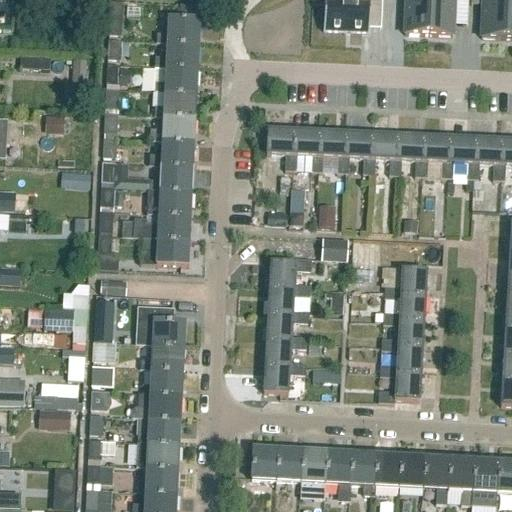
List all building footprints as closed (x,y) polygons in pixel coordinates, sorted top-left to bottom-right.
[(324,5),(323,34),(368,37),(369,11),(381,12),(381,0),(359,0),(360,7),(324,5)] [(428,39),(430,0),(406,0),(404,38),(428,39)] [(430,0),(428,39),(452,41),(454,0),(430,0)] [(481,42),(505,43),(506,0),(470,0),(471,8),(482,9),(481,42)] [(120,39),(121,20),(122,6),(109,5),(107,38),(120,39)] [(165,48),(197,50),(198,24),(166,23),(166,38),(156,37),(155,48),(165,48)] [(119,64),(120,45),(107,44),(106,63),(119,64)] [(120,47),(119,59),(129,60),(129,47),(120,47)] [(196,74),(197,50),(165,48),(164,61),(154,61),(153,72),(164,72),(196,74)] [(41,62),(41,74),(49,74),(49,63),(41,62)] [(86,65),(72,65),(71,86),(84,87),(86,65)] [(118,88),(119,69),(106,69),(105,88),(118,88)] [(194,98),(196,74),(164,72),(163,87),(153,86),(153,96),(163,97),(194,98)] [(129,75),(119,75),(118,88),(128,88),(129,75)] [(117,113),(118,94),(105,93),(104,112),(117,113)] [(193,123),(194,98),(163,97),(162,111),(154,110),(153,121),(162,121),(193,123)] [(116,137),(117,118),(103,117),(103,137),(116,137)] [(49,121),(48,137),(63,138),(63,122),(49,121)] [(160,146),(192,147),(193,123),(162,121),(161,134),(149,134),(149,145),(160,146)] [(292,161),(293,136),(266,135),(265,159),(284,160),(283,176),(295,177),(296,161),(292,161)] [(318,162),(319,137),(293,136),(292,161),(296,161),(310,161),(309,177),(321,178),(322,162),(318,162)] [(344,163),(345,138),(319,137),(318,162),(322,162),(336,163),(335,179),(347,179),(348,163),(344,163)] [(370,164),(371,140),(345,138),(344,163),(348,163),(362,164),(361,180),(373,181),(374,164),(370,164)] [(396,166),(397,141),(371,140),(370,164),(374,164),(388,165),(387,181),(399,182),(400,166),(396,166)] [(422,167),(423,142),(397,141),(396,166),(400,166),(414,167),(413,182),(425,183),(425,167),(422,167)] [(114,162),(115,143),(102,142),(101,161),(114,162)] [(447,168),(449,143),(423,142),(422,167),(425,167),(440,168),(439,184),(451,184),(451,168),(447,168)] [(473,169),(474,144),(449,143),(447,168),(451,168),(466,169),(465,185),(477,185),(478,170),(473,169)] [(499,171),(500,145),(474,144),(473,169),(478,170),(492,170),(491,186),(503,187),(504,171),(499,171)] [(511,146),(500,145),(499,171),(504,171),(511,171),(511,146)] [(191,172),(192,147),(160,146),(160,159),(148,159),(148,170),(159,171),(159,170),(191,172)] [(113,186),(114,167),(101,166),(100,186),(113,186)] [(190,196),(191,172),(159,170),(159,171),(158,185),(148,184),(148,194),(190,196)] [(89,194),(90,180),(67,178),(65,191),(89,194)] [(280,181),(279,197),(288,198),(289,182),(280,181)] [(100,191),(99,210),(121,211),(122,195),(113,194),(113,192),(100,191)] [(188,221),(190,196),(148,194),(146,219),(157,220),(157,219),(188,221)] [(290,194),(289,217),(290,217),(290,229),(302,230),(304,195),(290,194)] [(0,216),(14,218),(15,197),(0,196),(0,216)] [(111,235),(112,216),(99,216),(98,234),(111,235)] [(333,231),(333,216),(319,216),(318,231),(333,231)] [(272,217),(271,229),(284,229),(285,218),(272,217)] [(187,245),(188,221),(157,219),(157,220),(156,229),(145,228),(145,224),(133,223),(132,243),(155,244),(155,243),(187,245)] [(404,226),(403,235),(415,236),(416,227),(404,226)] [(96,259),(110,260),(110,240),(97,240),(96,259)] [(186,270),(187,245),(155,243),(155,244),(155,258),(147,258),(147,255),(139,255),(139,269),(154,269),(186,270)] [(345,267),(346,246),(320,244),(319,266),(345,267)] [(292,295),(292,290),(293,276),(309,277),(310,265),(293,264),(293,268),(269,267),(267,294),(292,295)] [(0,272),(0,276),(0,289),(18,291),(19,273),(0,272)] [(381,292),(384,293),(399,293),(400,274),(382,273),(381,292)] [(384,293),(383,304),(398,305),(399,301),(424,302),(425,276),(400,274),(399,293),(384,293)] [(125,300),(126,287),(100,285),(99,299),(125,300)] [(290,321),(291,316),(291,302),(307,303),(308,291),(292,290),(292,295),(267,294),(266,319),(290,321)] [(332,317),(344,318),(345,298),(327,297),(326,301),(333,302),(332,317)] [(382,319),(382,330),(397,331),(397,327),(422,328),(424,302),(399,301),(398,305),(398,319),(382,319)] [(291,316),(307,317),(307,303),(291,302),(291,316)] [(95,307),(94,331),(112,332),(113,308),(95,307)] [(511,333),(511,307),(505,307),(503,333),(511,333)] [(135,338),(135,349),(150,350),(182,351),(183,326),(172,325),(173,313),(137,311),(136,324),(143,324),(142,338),(135,338)] [(74,316),(73,331),(87,332),(88,314),(74,313),(74,316)] [(31,314),(30,331),(42,332),(43,314),(31,314)] [(45,315),(44,334),(73,335),(73,331),(74,316),(45,315)] [(289,346),(289,342),(290,328),(306,329),(307,317),(291,316),(290,321),(266,319),(264,345),(289,346)] [(381,344),(380,356),(395,357),(396,352),(421,354),(422,328),(397,327),(397,331),(396,345),(381,344)] [(73,335),(72,355),(86,355),(87,332),(73,331),(73,335)] [(511,358),(511,333),(503,333),(502,358),(511,358)] [(288,372),(288,368),(289,354),(305,355),(305,343),(289,342),(289,346),(264,345),(263,371),(288,372)] [(104,366),(105,347),(92,346),(91,365),(104,366)] [(181,376),(182,351),(150,350),(150,364),(140,364),(140,374),(149,374),(181,376)] [(0,368),(12,369),(13,352),(0,351),(0,368)] [(379,370),(379,382),(394,383),(394,378),(419,380),(421,354),(396,352),(395,357),(395,371),(379,370)] [(511,358),(502,358),(500,384),(511,384),(511,358)] [(71,361),(69,385),(85,386),(86,362),(71,361)] [(288,372),(263,371),(261,397),(286,399),(287,380),(303,381),(304,369),(288,368),(288,372)] [(103,390),(104,372),(91,371),(90,390),(103,390)] [(180,400),(181,376),(149,374),(148,398),(180,400)] [(378,396),(377,408),(393,409),(393,405),(418,406),(419,380),(394,378),(394,383),(393,397),(378,396)] [(0,409),(20,411),(21,386),(0,384),(0,409)] [(511,384),(500,384),(499,411),(511,411),(511,384)] [(62,389),(62,401),(81,402),(82,390),(62,389)] [(102,415),(103,396),(90,395),(89,414),(102,415)] [(179,424),(180,400),(148,398),(148,399),(138,399),(137,411),(136,411),(131,414),(131,423),(137,423),(147,423),(179,424)] [(34,400),(33,411),(74,413),(75,402),(34,400)] [(50,416),(49,433),(71,434),(72,417),(50,416)] [(101,440),(102,421),(89,420),(88,439),(101,440)] [(137,423),(136,438),(137,438),(136,447),(177,449),(179,424),(147,423),(137,423)] [(87,444),(87,463),(100,464),(100,458),(114,459),(115,446),(101,445),(87,444)] [(176,473),(177,449),(136,447),(135,472),(144,472),(176,473)] [(251,452),(249,484),(274,485),(276,454),(251,452)] [(299,486),(301,455),(276,454),(274,485),(299,486)] [(322,505),(323,488),(325,457),(301,455),(299,486),(313,487),(312,504),(322,505)] [(0,470),(8,471),(9,458),(0,457),(0,470)] [(348,489),(349,458),(325,457),(323,488),(337,489),(336,506),(348,507),(349,489),(348,489)] [(372,491),(374,459),(349,458),(348,489),(349,489),(363,490),(362,500),(374,501),(374,491),(372,491)] [(397,492),(398,461),(374,459),(372,491),(374,491),(397,492)] [(421,493),(423,462),(398,461),(397,492),(421,493)] [(445,510),(446,495),(447,464),(423,462),(421,493),(433,494),(433,509),(445,510)] [(470,496),(472,465),(447,464),(446,495),(460,496),(459,510),(470,510),(470,496)] [(494,511),(495,498),(496,466),(472,465),(470,496),(470,510),(494,511)] [(511,467),(496,466),(495,498),(511,498),(511,467)] [(99,488),(99,470),(86,469),(85,488),(99,488)] [(175,498),(176,473),(144,472),(144,486),(137,486),(137,496),(143,496),(175,498)] [(59,474),(57,511),(78,511),(80,475),(59,474)] [(97,511),(98,494),(85,493),(84,511),(97,511)] [(174,511),(175,498),(143,496),(143,509),(132,509),(131,511),(174,511)]
